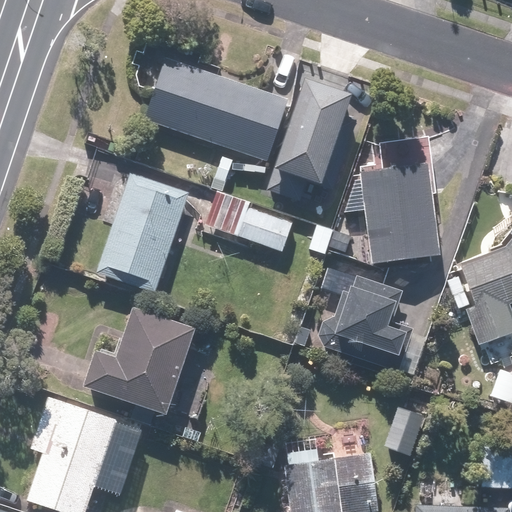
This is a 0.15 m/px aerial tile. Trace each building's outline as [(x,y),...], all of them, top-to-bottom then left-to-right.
[(290,99),(166,57),(144,121),(268,163),(290,99)] [(308,178),(324,183),(352,93),(304,77),(269,184),(303,194),(308,178)] [(373,266),(442,259),(429,135),(367,141),(370,170),(363,171),(373,266)] [(190,193),(130,174),(97,276),(158,295),(190,193)] [(211,188),(199,226),(283,253),(292,224),(251,212),(254,202),(211,188)] [(352,234),(317,225),(311,251),(326,254),(327,249),(348,254),(352,234)] [(511,241),(509,246),(451,268),(476,348),(511,336),(511,310),(510,305),(511,304),(511,241)] [(323,317),(315,344),(414,373),(426,334),(393,324),(403,290),(349,274),(335,321),(323,317)] [(198,329),(134,307),(117,357),(101,352),(88,388),(168,415),(198,329)] [(87,511),(120,420),(50,397),(32,449),(45,453),(29,500),(63,511),(87,511)] [(341,426),(343,455),(319,456),(318,438),(287,439),(289,465),(275,466),(277,511),(378,511),(376,453),(365,454),(364,425),(341,426)] [(511,511),(511,507),(416,502),(415,511),(511,511)]
